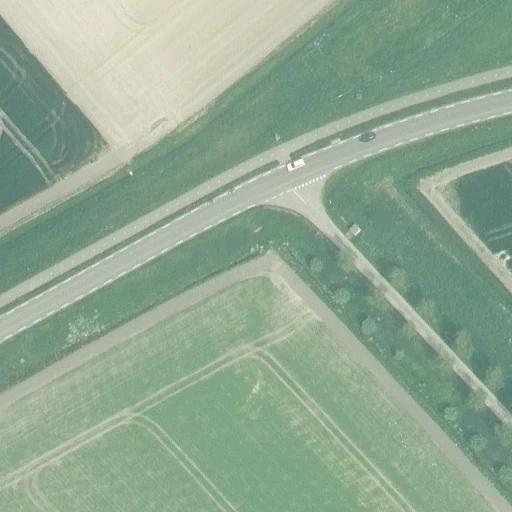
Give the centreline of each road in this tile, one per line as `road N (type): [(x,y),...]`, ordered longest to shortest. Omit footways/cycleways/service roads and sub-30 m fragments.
road 1 (unclassified): [(511,419),(288,177)]
road 2 (tertiary): [(0,327),(288,177)]
road 3 (tertiary): [(288,177),(511,101)]
